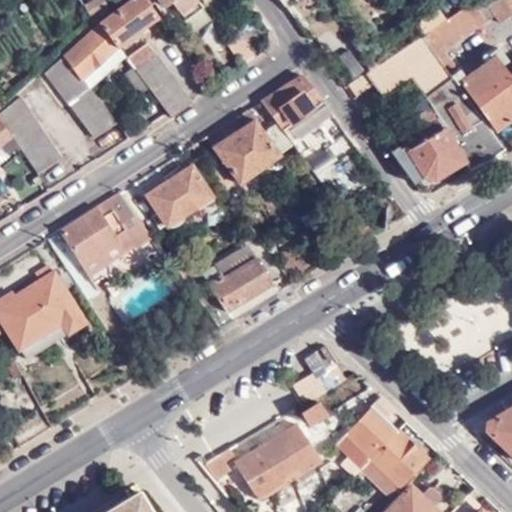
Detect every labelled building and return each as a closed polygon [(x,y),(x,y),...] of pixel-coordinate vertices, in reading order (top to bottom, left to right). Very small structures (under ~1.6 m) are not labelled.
[(84,0),(79,3),(88,17),(106,5),(103,0),(84,0)] [(143,0),(126,0),(97,21),(114,44),(155,15),(143,0)] [(199,9),(193,0),(156,0),(159,4),(165,0),(168,0),(182,19),(199,9)] [(511,0),(475,0),(443,22),(421,37),(455,83),(460,80),(495,128),(511,115),(511,72),(510,74),(501,62),(507,58),(497,45),(488,51),(492,57),(464,76),(460,69),(458,70),(443,50),(494,14),(500,21),(511,13),(511,0)] [(208,20),(199,9),(182,19),(176,23),(186,35),(208,20)] [(421,37),(443,22),(435,11),(413,26),(417,31),(421,37)] [(97,21),(61,54),(78,77),(109,50),(112,54),(118,49),(114,44),(97,21)] [(222,41),(239,65),(254,55),(237,30),(222,41)] [(379,65),(421,37),(417,31),(389,49),(390,52),(385,55),(381,50),(373,56),(379,65)] [(469,171),(504,150),(455,83),(421,37),(379,65),(370,71),(347,87),(354,96),(372,84),(382,99),(412,79),(431,108),(467,161),(464,163),(469,171)] [(145,86),(163,111),(166,115),(187,99),(145,41),(123,56),(131,66),(145,86)] [(361,72),(346,51),(336,58),(351,79),(361,72)] [(90,135),(112,121),(78,77),(61,54),(41,73),(90,135)] [(370,71),(379,65),(373,56),(362,62),(370,71)] [(137,91),(145,86),(131,66),(123,72),(137,91)] [(273,122),(288,143),(297,154),(306,147),(297,133),(296,131),(291,135),(284,124),(320,98),(304,76),(301,75),(298,75),(256,101),(273,122)] [(0,118),(16,143),(34,171),(59,154),(20,92),(0,108),(0,118)] [(296,131),(297,133),(330,111),(320,98),(284,124),(291,135),(296,131)] [(245,108),(201,136),(236,183),(278,155),(275,152),(288,143),(273,122),(260,129),(245,108)] [(433,192),(469,171),(464,163),(467,161),(431,108),(390,135),(399,147),(391,152),(420,191),(433,192)] [(0,142),(5,150),(16,143),(0,118),(0,142)] [(193,141),(187,144),(193,153),(198,149),(193,141)] [(187,163),(141,192),(162,224),(209,195),(187,163)] [(215,164),(206,170),(219,188),(228,182),(215,164)] [(115,191),(55,228),(85,273),(99,265),(92,254),(114,239),(112,235),(99,216),(106,211),(120,230),(130,245),(134,249),(149,238),(115,191)] [(404,214),(396,202),(387,208),(395,220),(404,214)] [(361,220),(352,226),(361,239),(371,233),(361,220)] [(92,254),(99,265),(130,245),(120,230),(112,235),(114,239),(92,254)] [(511,249),(505,237),(486,248),(494,261),(511,250),(511,249)] [(219,278),(253,255),(243,241),(208,261),(219,278)] [(209,289),(231,317),(274,291),(268,284),(271,281),(253,255),(219,278),(208,285),(209,289)] [(43,262),(29,271),(34,279),(9,297),(6,293),(0,297),(0,323),(23,356),(81,316),(43,262)] [(187,288),(215,326),(231,317),(209,289),(208,285),(200,280),(187,288)] [(324,395),(334,388),(326,373),(336,369),(326,350),(306,362),(317,382),(324,395)] [(13,379),(21,374),(10,356),(2,360),(13,379)] [(317,382),(306,362),(293,370),(303,390),(317,382)] [(398,429),(407,420),(382,397),(373,407),(398,429)] [(311,427),(330,416),(322,404),(303,415),(311,427)] [(511,404),(487,420),(484,431),(511,456),(511,404)] [(369,460),(398,429),(373,407),(334,449),(358,471),(369,460)] [(322,465),(298,427),(237,465),(260,503),(322,465)] [(429,459),(398,429),(369,460),(399,489),(400,490),(429,459)] [(236,446),(202,467),(213,482),(228,473),(222,462),(240,451),(236,446)] [(399,489),(369,460),(358,471),(387,500),(399,489)] [(422,497),(412,488),(388,511),(440,511),(435,507),(443,498),(431,487),(422,497)] [(153,511),(142,492),(108,511),(153,511)] [(472,511),(479,506),(467,495),(450,511),(472,511)]
